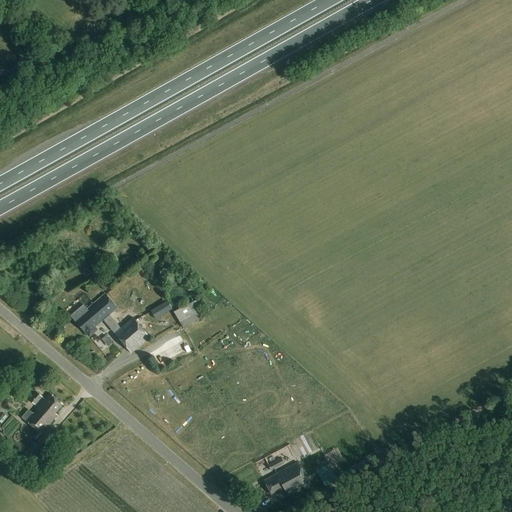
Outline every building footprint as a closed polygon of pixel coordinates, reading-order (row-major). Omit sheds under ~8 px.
[(118,309),(106,294),(88,310),(89,311),(76,323),(90,339),(99,331),(96,328),(118,309)] [(197,301),(175,313),(184,329),(205,317),(197,301)] [(169,304),(153,314),(156,319),(172,309),(172,308),(169,304)] [(151,338),(134,318),(115,334),(132,354),(151,338)] [(154,361),(179,350),(173,338),(149,349),(154,361)] [(29,400),(36,406),(43,397),(37,392),(29,400)] [(36,440),(42,433),(52,420),(51,419),(63,405),(51,394),(28,421),(34,427),(29,434),(36,440)] [(33,442),(24,453),(32,460),(42,449),(33,442)] [(40,452),(32,460),(39,466),(47,458),(40,452)] [(25,454),(18,462),(26,469),(33,461),(25,454)] [(281,458),(268,465),(271,471),(284,464),(281,458)] [(26,470),(30,473),(35,468),(31,464),(26,470)] [(309,485),(298,464),(264,482),(272,496),(285,490),(288,496),(309,485)] [(329,464),(316,471),(323,482),(335,475),(329,464)]
